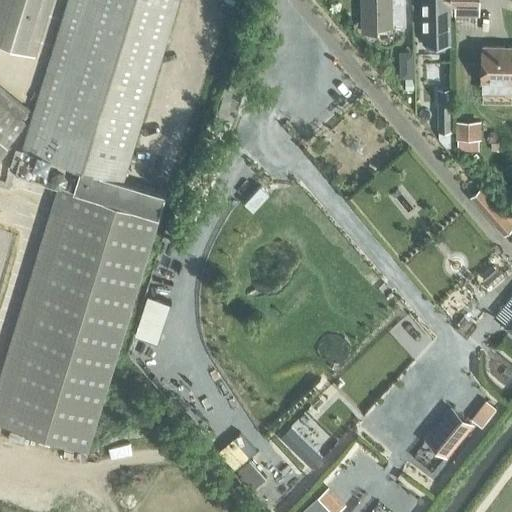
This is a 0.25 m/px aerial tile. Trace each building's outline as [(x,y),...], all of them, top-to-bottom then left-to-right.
[(0,0),(0,45),(36,56),(52,0),(0,0)] [(0,402),(0,425),(91,452),(168,196),(125,183),(178,0),(69,0),(17,177),(63,191),(0,402)] [(404,0),(360,0),(361,32),(377,32),(377,27),(405,26),(404,0)] [(447,18),(448,0),(419,0),(420,43),(426,43),(426,49),(442,48),(442,42),(448,42),(447,18)] [(448,0),(447,18),(452,18),(452,14),(476,15),(476,0),(448,0)] [(511,45),(481,45),(480,83),(482,83),(481,92),(511,93),(511,45)] [(0,160),(11,147),(8,144),(26,123),(22,120),(31,109),(0,84),(0,160)] [(451,98),(438,98),(439,127),(451,128),(451,98)] [(455,139),(481,139),(481,120),(455,120),(455,139)] [(472,196),(504,233),(511,225),(511,223),(481,189),(472,196)] [(452,408),(426,439),(445,454),(470,423),(452,408)]
